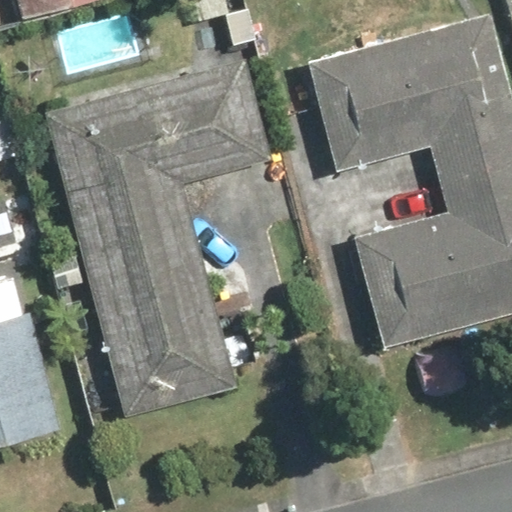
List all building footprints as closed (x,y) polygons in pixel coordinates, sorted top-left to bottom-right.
[(0,0),(0,7),(3,16),(62,0),(0,0)] [(178,0),(188,30),(244,12),(240,0),(178,0)] [(429,206),(331,232),(360,340),(511,299),(511,165),(469,6),(283,56),(313,167),(346,158),(352,179),(416,161),(429,206)] [(228,54),(26,109),(107,409),(222,378),(169,180),(256,156),(228,54)] [(8,106),(0,108),(0,155),(20,150),(8,106)] [(0,433),(46,420),(14,306),(0,310),(0,433)]
